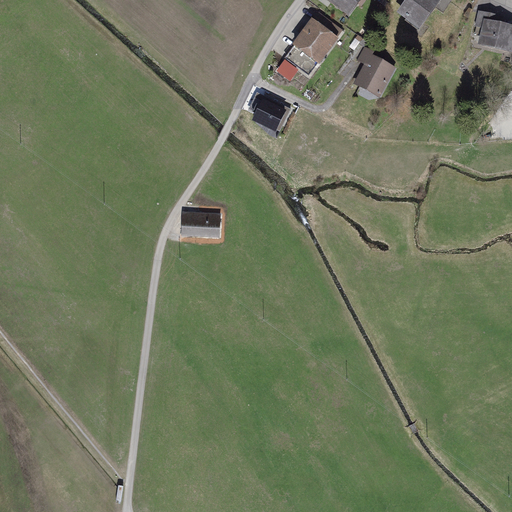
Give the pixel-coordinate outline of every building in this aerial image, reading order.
[(366,0),(328,0),(327,3),(352,21),(366,0)] [(439,0),(411,0),(399,17),(422,34),(444,3),(439,0)] [(505,18),(480,13),(476,29),(486,31),(482,47),(511,53),(511,27),(503,26),(505,18)] [(346,33),(320,15),(287,60),(313,79),(346,33)] [(395,71),(370,58),(355,86),(380,99),(395,71)] [(280,101),(261,102),(262,115),(281,114),(280,101)] [(182,211),(181,235),(220,237),(221,213),(182,211)]
